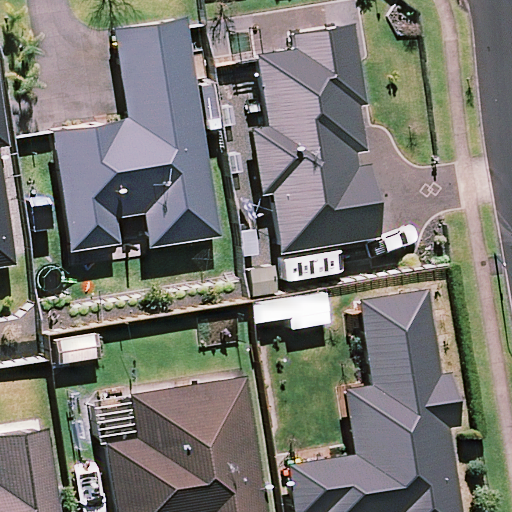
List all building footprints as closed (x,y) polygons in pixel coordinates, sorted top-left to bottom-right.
[(212,236),(178,18),(107,30),(121,118),(45,130),(65,251),(112,243),(107,217),(136,212),(141,247),(212,236)] [(372,238),(363,164),(349,165),(348,152),(361,151),(344,26),(285,34),(287,50),(250,55),(254,85),(239,87),(252,187),(264,185),(273,251),(372,238)] [(0,264),(8,263),(0,213),(0,264)] [(431,374),(419,291),(351,301),(363,387),(338,390),(347,454),(283,463),(289,511),(452,511),(440,424),(449,423),(442,372),(431,374)] [(90,332),(46,339),(52,375),(96,368),(90,332)] [(258,511),(236,375),(90,399),(97,439),(108,511),(258,511)]
